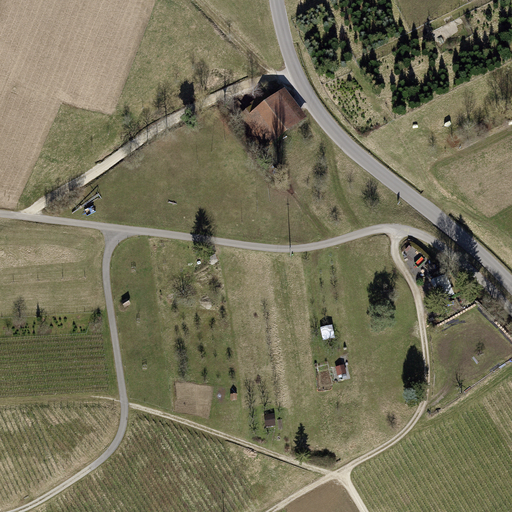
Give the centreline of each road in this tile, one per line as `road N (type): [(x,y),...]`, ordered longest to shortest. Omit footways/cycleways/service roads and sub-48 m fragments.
road 1 (unclassified): [(511,308),(434,237),(400,225),(282,245),(0,212)]
road 2 (tertiary): [(511,284),(332,128),(297,77),(277,0)]
road 3 (track): [(297,77),(199,102),(27,216)]
road 4 (track): [(339,473),(394,438),(426,392),(421,305),(396,255),(400,225)]
road 5 (track): [(339,473),(124,402)]
road 6 (track): [(124,402),(107,266),(115,224)]
road 7 (track): [(7,511),(109,453),(124,427),(124,402)]
